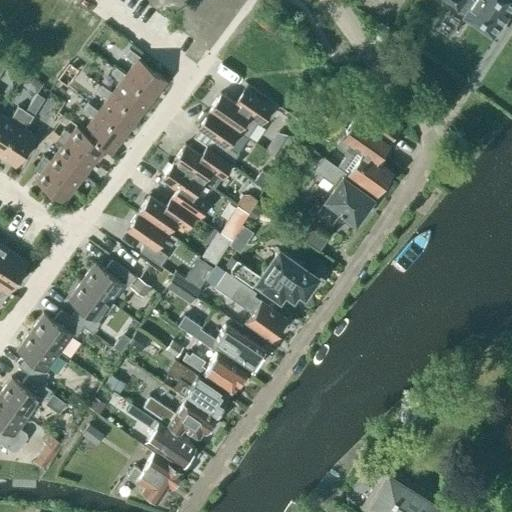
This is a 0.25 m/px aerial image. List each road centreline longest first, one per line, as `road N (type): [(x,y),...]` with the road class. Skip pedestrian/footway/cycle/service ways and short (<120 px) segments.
road 1 (residential): [(186,511),(421,174),(428,150),(423,130),(331,0)]
road 2 (residential): [(72,234),(193,75),(94,0)]
road 3 (residential): [(0,339),(72,234)]
